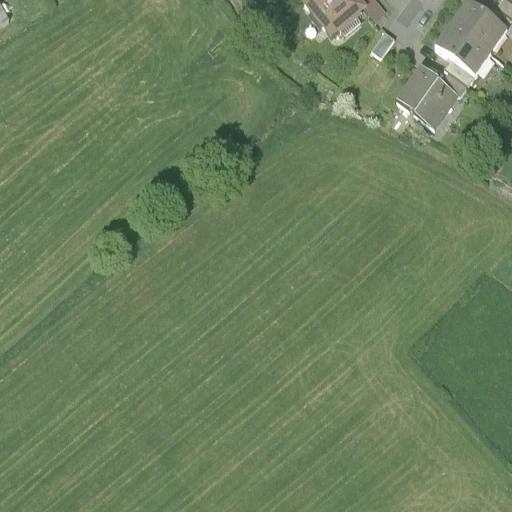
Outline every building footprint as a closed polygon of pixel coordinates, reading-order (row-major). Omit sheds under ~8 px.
[(363,10),(355,0),(296,0),(326,38),(363,10)] [(511,0),(499,0),(511,9),(511,0)] [(465,1),(447,25),(491,58),(509,34),(465,1)] [(473,82),(491,58),(447,25),(429,48),(473,82)] [(457,97),(417,69),(392,104),(432,133),(457,97)]
